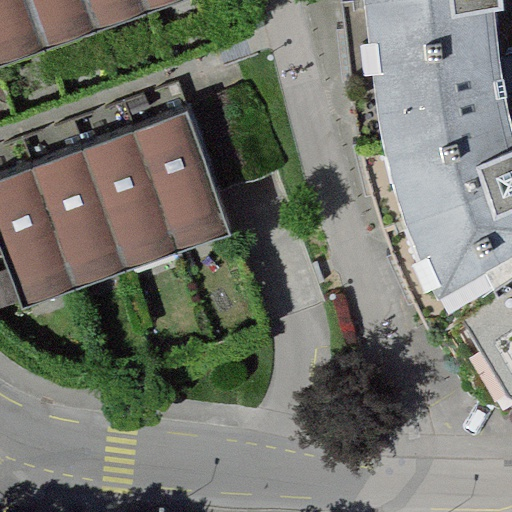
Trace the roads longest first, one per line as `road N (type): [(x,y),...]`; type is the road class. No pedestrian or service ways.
road 1 (residential): [(422,484),(400,388),(302,85),(286,0)]
road 2 (residential): [(27,438),(122,462),(422,484)]
